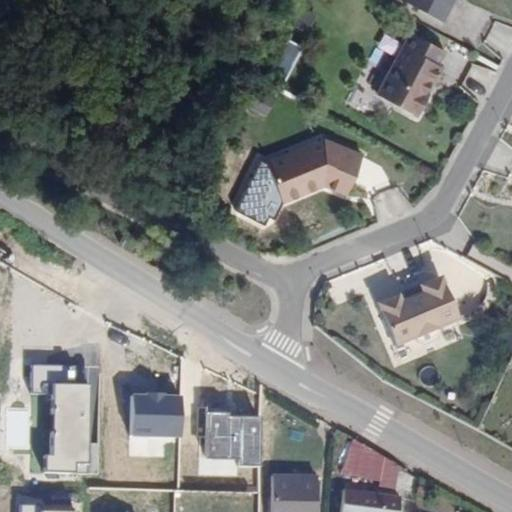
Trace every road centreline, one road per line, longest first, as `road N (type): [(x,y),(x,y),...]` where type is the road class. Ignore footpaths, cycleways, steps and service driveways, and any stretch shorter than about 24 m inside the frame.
road 1 (residential): [(296,282),(0,136)]
road 2 (tertiary): [(0,195),(270,364)]
road 3 (residential): [(511,77),(433,217),(312,265),(296,282)]
road 4 (tertiary): [(270,364),(511,503)]
